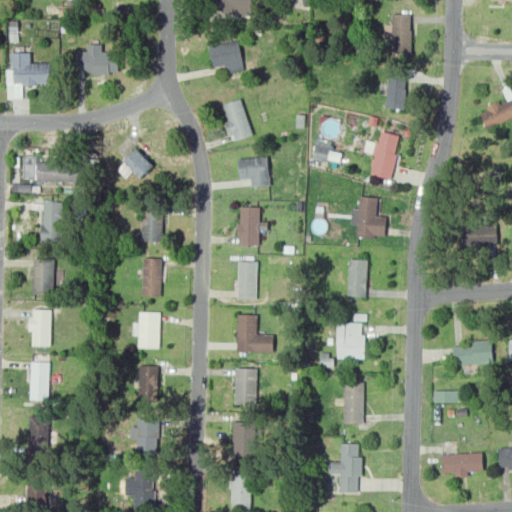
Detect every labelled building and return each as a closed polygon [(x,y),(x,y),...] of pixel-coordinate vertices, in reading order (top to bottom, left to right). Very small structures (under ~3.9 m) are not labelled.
[(228,0),(228,11),(250,11),(250,0),(228,0)] [(390,48),(392,11),(413,12),(411,49),(390,48)] [(250,67),(228,72),(225,62),(216,65),(211,44),(242,36),(250,67)] [(121,70),(80,71),(79,50),(91,49),(91,41),(106,41),(106,51),(120,51),(121,70)] [(10,50),(11,63),(6,63),(7,79),(51,79),(50,61),(34,62),(34,49),(10,50)] [(389,105),(391,68),(412,70),(410,106),(389,105)] [(234,140),(226,104),(247,99),(255,135),(234,140)] [(511,100),(485,111),(503,158),(511,154),(511,127),(510,122),(511,121),(511,100)] [(373,171),(382,135),(403,140),(394,176),(373,171)] [(335,141),(320,136),(312,157),(327,163),(335,141)] [(141,177),(154,165),(139,148),(125,161),(141,177)] [(37,155),(74,157),(73,178),(36,176),(37,155)] [(238,188),(237,158),(274,157),(275,187),(238,188)] [(388,236),(359,234),(361,197),(382,198),(382,215),(389,217),(388,236)] [(40,235),(42,198),(63,200),(61,237),(40,235)] [(140,236),(143,199),(163,201),(161,238),(140,236)] [(241,241),(244,204),(265,205),(263,242),(241,241)] [(497,244),(497,225),(462,225),(462,244),(497,244)] [(348,293),(350,256),(371,257),(369,294),(348,293)] [(34,294),(36,257),(57,258),(55,295),(34,294)] [(141,295),(143,258),(165,259),(162,296),(141,295)] [(238,297),(241,260),(262,261),(259,298),(238,297)] [(33,345),(36,309),(56,310),(54,347),(33,345)] [(162,349),(138,347),(139,335),(133,334),(133,321),(142,322),(142,311),(164,312),(162,349)] [(276,353),(237,351),(239,315),(259,316),(259,333),(277,333),(276,353)] [(368,357),(338,356),(338,319),(368,320),(368,357)] [(459,341),(496,339),(497,360),(460,362),(459,341)] [(28,397),(30,360),(52,361),(49,398),(28,397)] [(138,397),(140,360),(161,362),(159,399),(138,397)] [(235,403),(237,366),(258,367),(256,404),(235,403)] [(345,419),(348,382),(369,383),(366,420),(345,419)] [(466,403),(435,404),(434,389),(466,389),(466,403)] [(27,452),(29,415),(50,417),(48,454),(27,452)] [(232,454),(234,417),(255,419),(253,455),(232,454)] [(137,451),(159,452),(159,418),(138,418),(138,426),(131,425),(131,438),(137,438),(137,451)] [(358,493),(359,445),(340,445),(340,461),(331,460),(330,471),(338,472),(338,492),(358,493)] [(511,466),(499,467),(498,448),(511,447),(511,466)] [(443,453),(480,451),(481,472),(444,474),(443,453)] [(149,496),(126,494),(127,474),(136,474),(137,457),(151,458),(149,496)] [(251,511),(230,511),(232,474),(253,475),(251,511)] [(44,478),(29,478),(29,506),(44,506),(44,478)]
